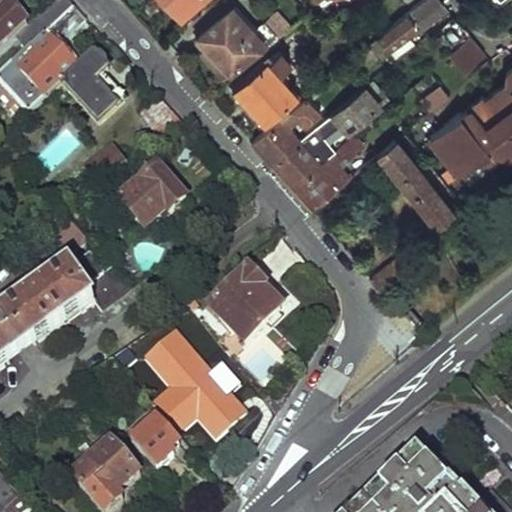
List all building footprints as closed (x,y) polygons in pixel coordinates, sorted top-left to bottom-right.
[(0,0),(0,50),(28,26),(2,0),(0,0)] [(59,0),(18,40),(29,53),(50,32),(75,11),(64,0),(59,0)] [(165,0),(181,16),(198,0),(165,0)] [(444,7),(438,0),(421,0),(409,9),(377,37),(387,48),(397,59),(417,43),(407,31),(417,22),(420,26),(444,7)] [(401,0),(409,9),(421,0),(401,0)] [(205,44),(228,71),(272,32),(263,22),(253,30),(230,7),(197,36),(205,44)] [(50,32),(60,45),(87,22),(75,11),(50,32)] [(434,34),(449,54),(469,38),(454,19),(434,34)] [(469,38),(449,54),(448,55),(464,74),(486,57),(469,38)] [(197,51),(221,77),(228,71),(205,44),(197,51)] [(389,67),(396,76),(422,55),(415,46),(389,67)] [(5,87),(16,99),(32,86),(48,103),(62,90),(76,75),(49,47),(5,87)] [(278,52),(268,63),(279,76),(290,64),(278,52)] [(72,117),(92,136),(124,106),(102,80),(108,75),(94,60),(76,75),(62,90),(80,110),(72,117)] [(232,88),(268,129),(301,100),(279,76),(268,63),(266,60),(232,88)] [(511,67),(506,72),(506,83),(486,99),(483,96),(462,114),(460,111),(428,137),(455,170),(473,155),(478,161),(490,151),(504,153),(505,148),(511,148),(511,67)] [(305,97),(311,103),(338,79),(334,74),(305,97)] [(431,110),(450,95),(440,81),(420,96),(431,110)] [(283,175),(291,185),(332,153),(317,137),(334,120),(347,133),(378,106),(364,88),(299,141),(273,164),(283,175)] [(262,153),(273,164),(299,141),(288,128),(296,122),(302,129),(319,114),(311,103),(305,97),(301,100),(268,129),(253,142),(262,153)] [(138,119),(160,147),(186,131),(159,104),(138,119)] [(374,156),(435,226),(453,212),(394,140),(374,156)] [(84,173),(98,192),(127,171),(114,152),(84,173)] [(302,197),(312,209),(339,184),(326,169),(338,159),(332,153),(291,185),(302,197)] [(107,214),(134,244),(153,226),(158,229),(188,205),(157,171),(107,214)] [(42,234),(63,265),(87,246),(61,220),(42,234)] [(84,291),(113,274),(96,257),(70,275),(84,291)] [(372,279),(384,291),(406,274),(395,261),(372,279)] [(0,372),(12,365),(94,308),(99,313),(130,290),(113,274),(84,291),(70,275),(0,322),(0,372)] [(214,313),(251,350),(286,314),(251,278),(214,313)] [(188,307),(194,314),(200,309),(195,303),(188,307)] [(165,327),(173,338),(197,322),(188,312),(165,327)] [(153,384),(179,420),(197,406),(196,402),(219,387),(197,355),(153,384)] [(123,369),(137,384),(147,376),(134,360),(123,369)] [(131,446),(155,473),(174,457),(171,454),(180,447),(156,424),(131,446)] [(72,481),(99,511),(114,511),(122,504),(118,498),(139,478),(111,448),(72,481)] [(511,511),(495,496),(478,510),(467,500),(462,503),(420,459),(367,511),(511,511)] [(30,511),(20,500),(17,502),(0,481),(0,503),(1,504),(0,505),(0,511),(30,511)] [(168,511),(189,511),(180,502),(168,511)]
